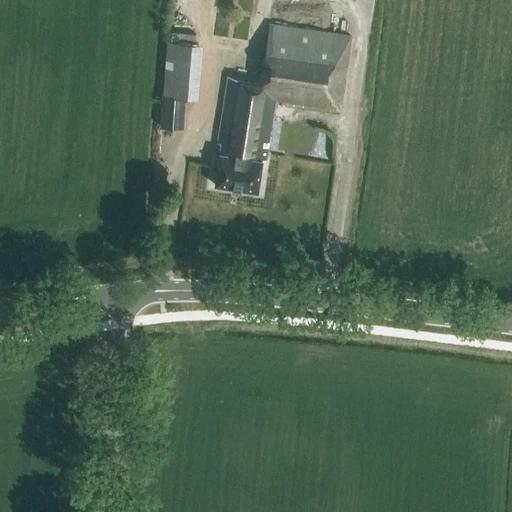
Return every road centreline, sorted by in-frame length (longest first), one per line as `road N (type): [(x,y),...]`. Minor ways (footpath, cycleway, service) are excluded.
road 1 (tertiary): [(511,325),(256,293),(128,293)]
road 2 (unclassified): [(103,511),(128,293)]
road 3 (tertiary): [(128,293),(0,310)]
